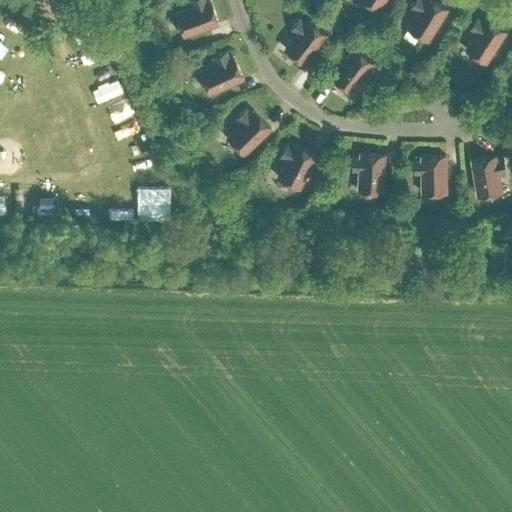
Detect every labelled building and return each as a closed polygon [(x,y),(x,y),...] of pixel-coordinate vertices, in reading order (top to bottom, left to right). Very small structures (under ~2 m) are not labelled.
[(192,0),(193,3),(176,10),(184,34),(219,21),(211,0),(192,0)] [(413,0),(410,5),(417,9),(407,24),(428,38),(448,7),(436,0),(413,0)] [(483,18),(477,14),(469,26),(475,30),(465,46),(487,60),(506,29),(485,15),(483,18)] [(305,19),(299,15),(290,26),(296,31),(285,46),(305,61),(327,32),(307,17),(305,19)] [(368,79),(377,68),(372,63),(374,60),(354,45),(331,74),(351,89),(363,75),(368,79)] [(230,55),(227,48),(214,54),(217,61),(200,68),(210,91),(244,76),(233,53),(230,55)] [(251,110),(246,105),(236,115),(241,120),(227,133),(245,151),(271,126),(254,108),(251,110)] [(0,140),(0,164),(14,166),(17,143),(0,140)] [(293,144),(286,141),(280,154),(286,157),(277,173),(300,185),(317,153),(294,141),(293,144)] [(383,189),(385,152),(360,150),(360,154),(352,153),(351,168),(359,168),(357,187),(383,189)] [(447,189),(446,153),(421,153),(421,157),(413,157),(414,171),(421,171),(421,190),(447,189)] [(496,156),(496,153),(471,157),(477,193),(502,189),(499,170),(506,169),(503,155),(496,156)]
